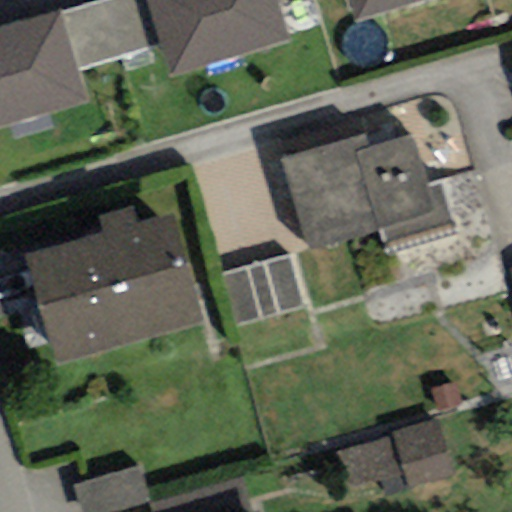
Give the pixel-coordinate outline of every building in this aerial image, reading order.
[(165,42),(151,0),(99,0),(63,11),(80,67),(165,42)] [(279,0),(151,0),(165,42),(173,71),(290,35),(279,0)] [(354,0),(360,16),(412,0),(354,0)] [(61,5),(0,23),(0,123),(89,96),(80,67),(63,11),(61,5)] [(282,157),(308,246),(381,225),(386,239),(450,221),(439,182),(431,184),(416,132),(366,146),(362,134),(282,157)] [(11,260),(39,359),(184,318),(156,219),(11,260)] [(288,255),(221,274),(235,324),(302,305),(288,255)] [(457,381),(432,388),(437,409),(462,402),(457,381)] [(389,437),(348,449),(358,483),(403,470),(408,487),(456,473),(439,416),(387,431),(389,437)] [(139,462),(75,481),(84,511),(102,511),(150,498),(139,462)]
